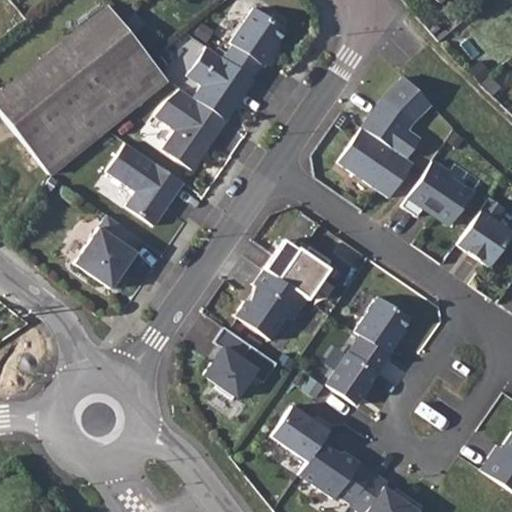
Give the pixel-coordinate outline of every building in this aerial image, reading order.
[(105,5),(0,90),(0,116),(47,175),(166,80),(105,5)] [(222,58),(250,78),(259,65),(262,66),(272,53),(269,51),(284,30),(252,8),(228,43),(231,45),(222,58)] [(191,98),(225,121),(241,97),(237,95),(239,91),(244,93),(253,80),(250,78),(222,58),(204,47),(185,75),(200,86),(191,98)] [(375,106),(360,127),(404,158),(417,140),(404,130),(410,122),(427,104),(411,88),(400,77),(381,97),(384,101),(379,108),(375,106)] [(205,149),(225,121),(191,98),(179,90),(164,101),(154,116),(174,130),(160,150),(190,170),(203,153),(200,151),(203,147),(205,149)] [(384,101),(381,97),(375,106),(379,108),(384,101)] [(404,158),(360,127),(336,162),(387,197),(411,163),(404,158)] [(173,196),(182,183),(124,143),(104,171),(133,192),(124,206),(152,226),(163,210),(162,204),(169,194),(173,196)] [(430,162),(423,172),(399,207),(414,217),(421,208),(447,226),(469,193),(443,175),(446,172),(430,162)] [(487,198),(455,245),(487,267),(511,233),(495,221),(503,209),(487,198)] [(131,251),(139,239),(106,215),(72,264),(109,289),(133,253),(131,251)] [(302,251),(306,245),(301,241),(297,247),(302,251)] [(262,270),(305,300),(306,300),(328,268),(324,266),(328,260),(306,245),(302,251),(297,247),(292,254),(279,245),(262,270)] [(243,301),(233,316),(269,341),(285,318),(291,320),(305,300),(262,270),(251,285),(253,286),(247,303),(243,301)] [(352,332),(387,356),(397,342),(394,339),(408,319),(376,297),(352,332)] [(275,364),(222,327),(212,342),(220,348),(202,375),(215,384),(212,389),(230,400),(232,396),(234,398),(250,375),(262,383),(275,364)] [(324,385),(353,405),(375,373),(346,353),(324,385)] [(304,462),(319,441),(330,426),(316,416),(312,422),(289,406),(268,437),(304,462)] [(488,456),(478,470),(511,493),(511,433),(511,432),(507,437),(492,458),(488,456)] [(488,456),(492,458),(507,437),(503,434),(488,456)] [(348,504),(371,472),(341,451),(339,455),(319,441),(304,462),(296,474),(331,499),(334,494),(348,504)] [(385,482),(371,472),(348,504),(347,506),(355,511),(415,511),(420,506),(394,488),(391,494),(382,488),(385,482)] [(394,488),(385,482),(382,488),(391,494),(394,488)]
